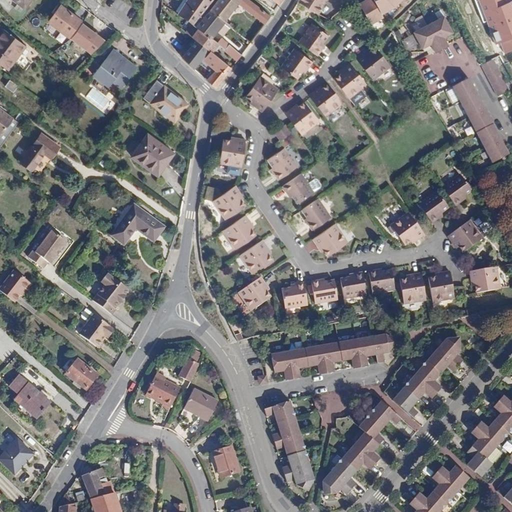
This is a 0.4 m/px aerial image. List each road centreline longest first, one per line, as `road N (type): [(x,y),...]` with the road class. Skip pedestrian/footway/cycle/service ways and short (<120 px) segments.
road 1 (residential): [(257,131),(254,187),(309,267),(441,247)]
road 2 (residential): [(366,511),(511,349)]
road 3 (residential): [(169,304),(214,98)]
road 4 (residential): [(102,417),(176,444),(201,483),(207,511)]
road 5 (residential): [(244,397),(384,375)]
road 6 (residential): [(257,131),(326,72),(351,31)]
road 7 (residential): [(102,417),(169,304)]
road 8 (residential): [(244,397),(275,496),(288,511)]
road 9 (residential): [(214,98),(288,0)]
road 10 (residential): [(169,304),(216,342),(244,397)]
